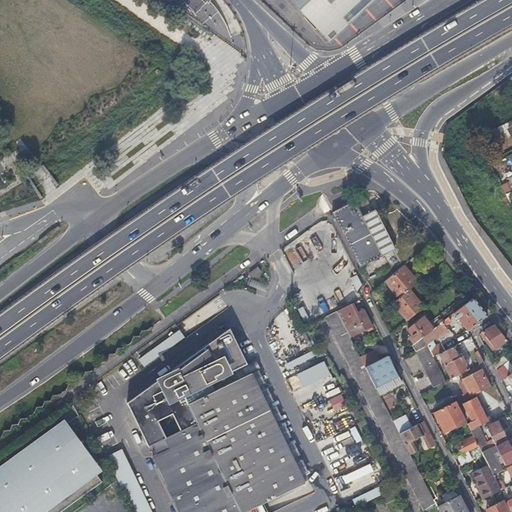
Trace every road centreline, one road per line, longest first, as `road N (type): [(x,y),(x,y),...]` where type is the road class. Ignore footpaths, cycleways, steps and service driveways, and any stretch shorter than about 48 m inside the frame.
road 1 (motorway): [(0,348),(220,193),(511,15)]
road 2 (motorway): [(503,0),(212,178),(0,325)]
road 3 (residential): [(368,299),(473,511)]
road 4 (tertiary): [(332,147),(391,183),(490,281)]
road 5 (tertiary): [(438,206),(420,152),(423,127),(442,104),(511,62)]
road 6 (motorway): [(0,400),(155,288)]
road 7 (residential): [(508,303),(471,331),(511,412)]
road 8 (tertiary): [(196,153),(95,220)]
